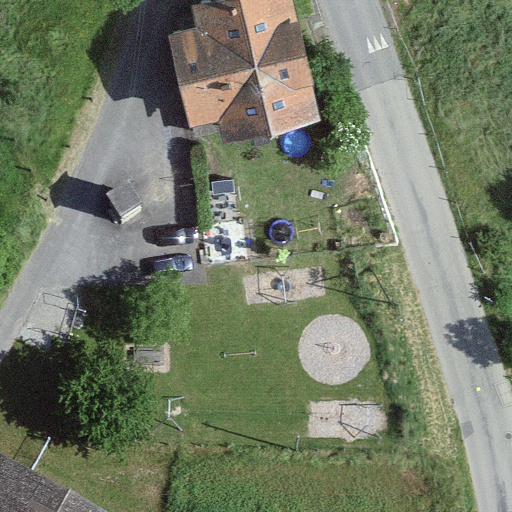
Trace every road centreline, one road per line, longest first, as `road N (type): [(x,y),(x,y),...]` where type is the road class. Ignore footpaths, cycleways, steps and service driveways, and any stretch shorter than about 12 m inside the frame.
road 1 (tertiary): [(504,511),(432,237),(348,0)]
road 2 (track): [(0,354),(44,278),(136,66),(156,0)]
